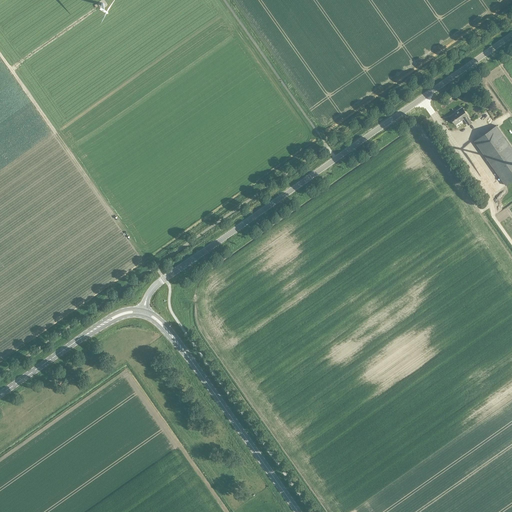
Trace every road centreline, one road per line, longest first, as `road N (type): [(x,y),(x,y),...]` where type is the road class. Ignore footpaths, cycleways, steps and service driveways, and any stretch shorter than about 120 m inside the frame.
road 1 (unclassified): [(143,310),(164,279),(511,35)]
road 2 (secondary): [(298,511),(182,349)]
